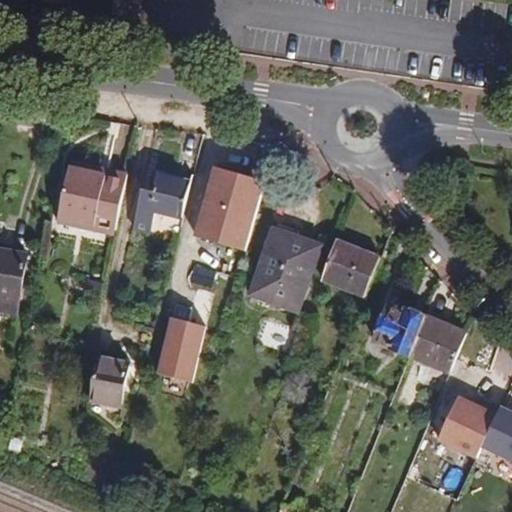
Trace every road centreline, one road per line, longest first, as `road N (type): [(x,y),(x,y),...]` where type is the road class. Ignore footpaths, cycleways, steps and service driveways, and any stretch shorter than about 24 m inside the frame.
road 1 (unknown): [(189,89),(195,38),(215,14),(511,40)]
road 2 (secondary): [(0,61),(327,113)]
road 3 (residential): [(511,320),(374,163)]
